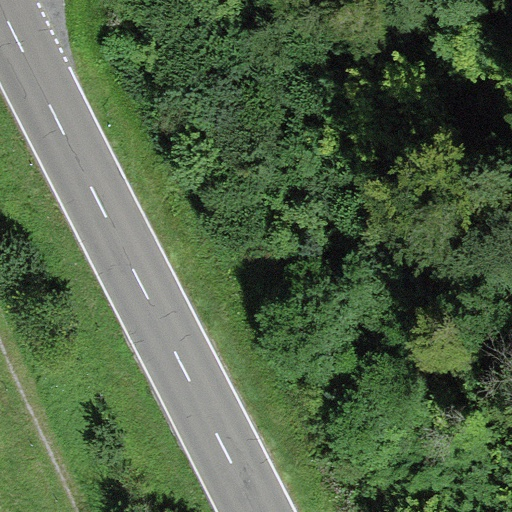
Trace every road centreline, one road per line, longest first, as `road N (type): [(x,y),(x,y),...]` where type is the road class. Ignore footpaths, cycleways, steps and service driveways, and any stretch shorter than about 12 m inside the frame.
road 1 (primary): [(0,2),(256,511)]
road 2 (track): [(83,511),(0,333)]
